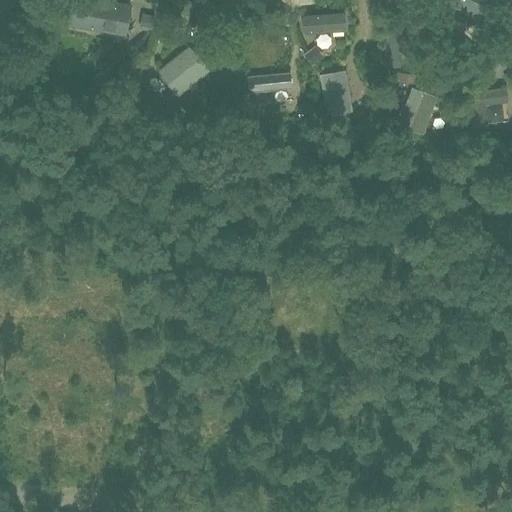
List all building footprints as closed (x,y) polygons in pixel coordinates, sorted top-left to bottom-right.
[(64,0),(61,18),(112,28),(117,0),(64,0)] [(445,0),(466,12),(473,0),(445,0)] [(330,21),(328,3),(296,5),(297,23),(330,21)] [(373,57),(389,57),(388,17),(372,18),(373,57)] [(298,38),(314,36),(312,23),(297,25),(298,38)] [(141,56),(158,85),(194,64),(178,35),(141,56)] [(329,59),(304,66),(315,108),(341,101),(329,59)] [(276,81),(275,63),(232,66),(233,83),(276,81)] [(489,75),(465,81),(471,106),(495,100),(489,75)] [(384,112),(412,125),(428,90),(400,78),(384,112)]
